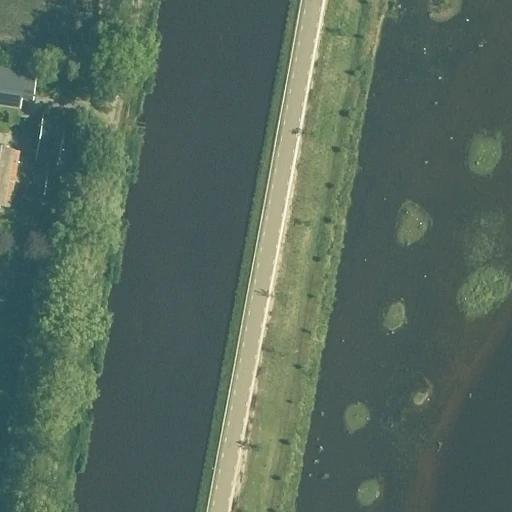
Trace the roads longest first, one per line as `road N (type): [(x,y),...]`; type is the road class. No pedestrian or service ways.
road 1 (tertiary): [(220,511),(313,0)]
road 2 (track): [(127,0),(39,511)]
